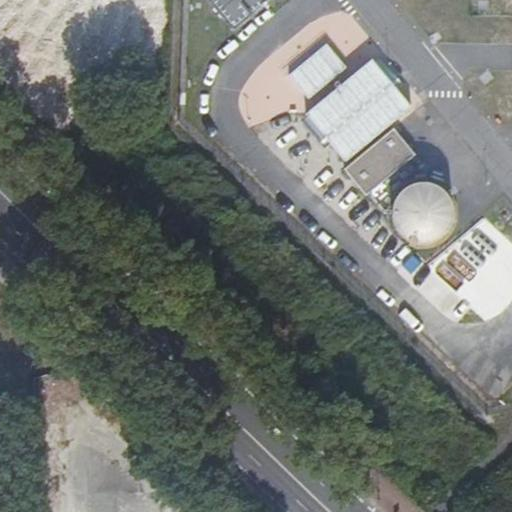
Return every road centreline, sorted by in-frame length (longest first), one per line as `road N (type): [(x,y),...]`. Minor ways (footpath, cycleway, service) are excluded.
road 1 (secondary): [(363,511),(0,150)]
road 2 (secondary): [(0,209),(310,511)]
